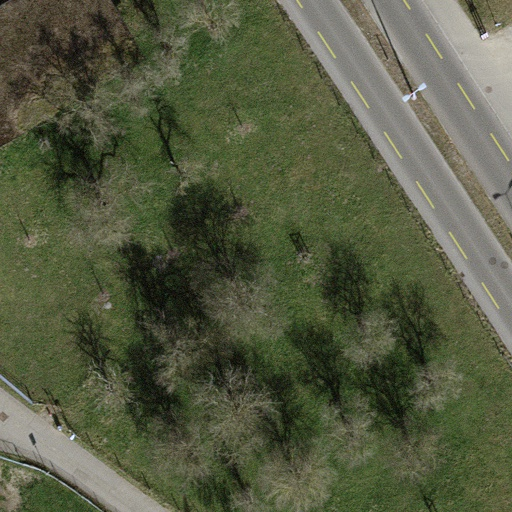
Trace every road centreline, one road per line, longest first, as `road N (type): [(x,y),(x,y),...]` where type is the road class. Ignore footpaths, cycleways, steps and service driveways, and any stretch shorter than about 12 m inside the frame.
road 1 (tertiary): [(302,0),(511,318)]
road 2 (tertiary): [(511,196),(385,0)]
road 3 (track): [(0,414),(131,511)]
